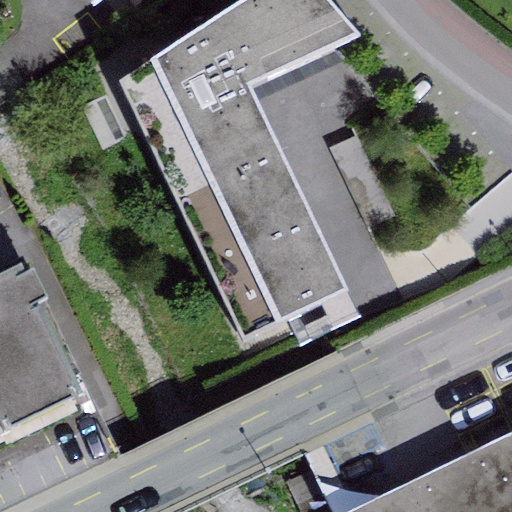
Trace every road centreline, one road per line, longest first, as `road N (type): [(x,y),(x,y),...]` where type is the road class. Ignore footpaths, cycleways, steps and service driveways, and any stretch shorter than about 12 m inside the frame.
road 1 (residential): [(92,511),(511,308)]
road 2 (residential): [(406,0),(457,49),(511,81)]
